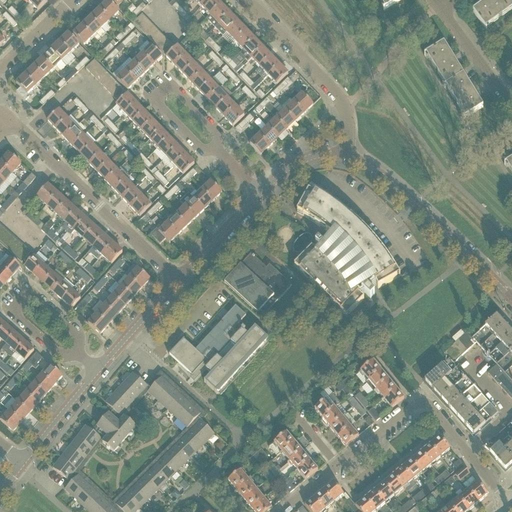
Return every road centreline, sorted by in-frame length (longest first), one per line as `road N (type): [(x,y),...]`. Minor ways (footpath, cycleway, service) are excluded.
road 1 (residential): [(176,280),(8,123)]
road 2 (tertiary): [(344,155),(387,181),(511,300)]
road 3 (residential): [(344,155),(340,100),(243,0)]
road 4 (residential): [(224,154),(221,138),(172,85),(155,94),(156,102),(205,152)]
road 5 (residential): [(76,353),(74,335),(33,296),(18,300),(15,317),(58,355)]
road 6 (residential): [(509,505),(420,403)]
road 7 (residential): [(511,109),(440,6)]
road 8 (tertiary): [(176,280),(259,192)]
road 9 (tertiary): [(21,463),(97,370)]
